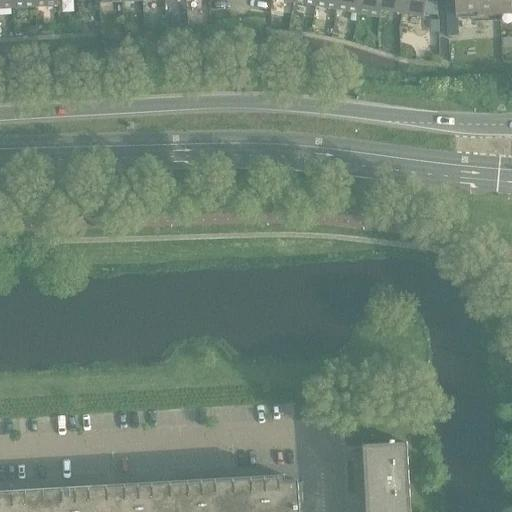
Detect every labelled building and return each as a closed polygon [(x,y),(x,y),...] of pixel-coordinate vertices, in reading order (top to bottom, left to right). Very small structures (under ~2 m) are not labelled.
[(0,0),(0,9),(14,8),(13,0),(0,0)] [(13,0),(14,8),(36,7),(35,0),(13,0)] [(316,0),(316,6),(337,10),(338,0),(316,0)] [(338,0),(337,10),(358,14),(360,0),(338,0)] [(360,0),(358,14),(380,18),(382,10),(381,10),(382,0),(360,0)] [(382,0),(381,10),(382,10),(403,14),(405,0),(382,0)] [(405,0),(403,14),(424,18),(425,14),(427,0),(405,0)] [(427,0),(425,14),(438,16),(438,2),(427,0)] [(455,0),(455,1),(456,11),(456,17),(458,17),(478,16),(479,16),(477,0),(455,0)] [(477,0),(479,16),(478,16),(478,23),(501,22),(499,0),(477,0)] [(511,0),(499,0),(501,22),(511,20),(511,0)] [(447,11),(456,11),(455,1),(447,2),(447,11)] [(447,11),(448,20),(458,20),(458,17),(456,17),(456,11),(447,11)] [(448,20),(448,28),(459,28),(458,20),(448,20)] [(459,36),(459,28),(448,28),(449,37),(459,36)] [(364,446),(367,511),(410,511),(407,443),(395,444),(395,441),(390,441),(390,444),(364,446)] [(0,511),(303,511),(303,510),(299,510),(298,482),(0,498),(0,511)]
